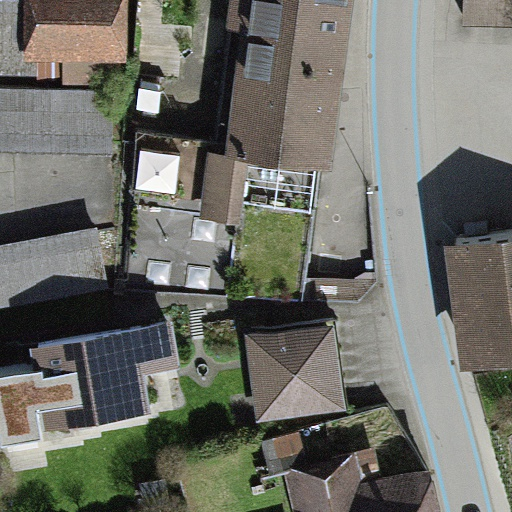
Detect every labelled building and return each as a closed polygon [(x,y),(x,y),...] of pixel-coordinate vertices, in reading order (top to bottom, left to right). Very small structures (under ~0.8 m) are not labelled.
[(112,81),(112,0),(38,0),(39,42),(67,42),(66,80),(112,81)] [(343,0),(233,0),(215,138),(213,138),(204,210),(193,294),(303,299),(343,0)] [(36,6),(0,5),(0,67),(36,68),(36,6)] [(0,142),(112,145),(113,88),(0,85),(0,142)] [(204,210),(213,138),(135,128),(124,290),(193,294),(204,210)] [(511,355),(511,229),(447,238),(462,362),(511,355)] [(97,230),(0,248),(0,306),(108,287),(97,230)] [(343,407),(347,406),(334,317),(251,328),(263,418),(343,407)] [(137,367),(175,361),(169,321),(40,342),(43,361),(0,367),(0,408),(49,401),(52,420),(143,404),(137,367)] [(296,478),(303,511),(437,511),(428,470),(425,470),(360,485),(355,464),(296,478)]
